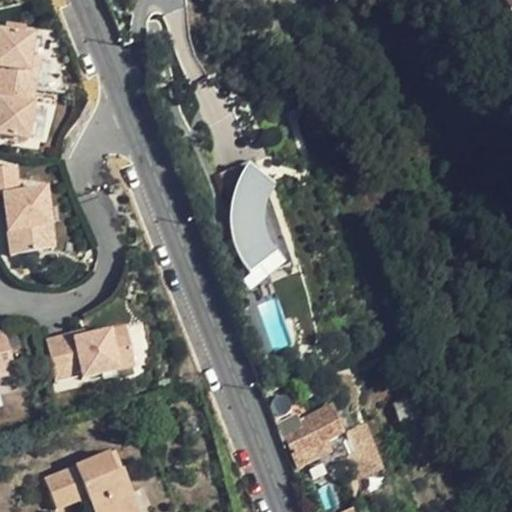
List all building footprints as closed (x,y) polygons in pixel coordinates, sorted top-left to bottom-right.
[(511,17),(511,0),(497,0),(511,18),(511,17)] [(32,38),(0,32),(0,66),(26,71),(32,38)] [(26,71),(0,66),(0,82),(31,87),(33,73),(26,71)] [(31,87),(0,82),(0,97),(28,102),(31,87)] [(28,102),(0,97),(0,135),(25,139),(31,102),(28,102)] [(246,164),(252,167),(248,157),(209,172),(232,230),(231,227),(230,221),(230,217),(230,206),(231,203),(232,198),(233,192),(234,187),(236,182),(237,179),(238,178),(239,175),(241,172),(242,169),(244,167),(245,166),(246,164)] [(264,198),(272,182),(252,167),(246,164),(245,166),(244,167),(242,169),(241,172),(239,175),(238,178),(237,179),(236,182),(234,187),(233,192),(232,198),(231,203),(230,206),(230,217),(230,221),(231,227),(234,238),(235,243),(237,247),(238,250),(240,253),(243,258),(249,267),(251,269),(256,275),(258,277),(279,254),(270,244),(265,233),(264,230),(262,224),(261,216),(261,213),(262,209),(262,203),(264,198)] [(0,168),(0,195),(4,196),(18,194),(14,166),(0,168)] [(54,223),(49,189),(18,194),(4,196),(11,251),(37,248),(34,227),(46,225),(54,223)] [(300,350),(297,340),(278,347),(260,301),(278,293),(268,269),(289,260),(264,198),(262,203),(262,209),(261,213),(261,216),(262,224),(264,230),(265,233),(270,244),(279,254),(258,277),(256,275),(251,269),(249,267),(243,258),(240,253),(238,250),(237,247),(235,243),(234,238),(224,242),(271,360),(300,350)] [(49,246),(46,225),(34,227),(37,248),(49,246)] [(96,334),(93,325),(49,335),(58,376),(74,371),(66,340),(96,334)] [(96,334),(66,340),(74,371),(86,369),(87,374),(138,362),(130,325),(96,334)] [(7,332),(0,333),(0,368),(2,377),(19,372),(7,332)] [(341,437),(331,411),(300,423),(298,417),(276,426),(282,442),(288,441),(294,457),(341,437)] [(341,437),(294,457),(299,469),(340,453),(351,483),(385,473),(366,427),(341,437)] [(119,473),(126,469),(119,451),(111,454),(119,473)] [(122,511),(140,504),(126,469),(119,473),(111,454),(49,480),(61,510),(91,497),(97,511),(122,511)]
